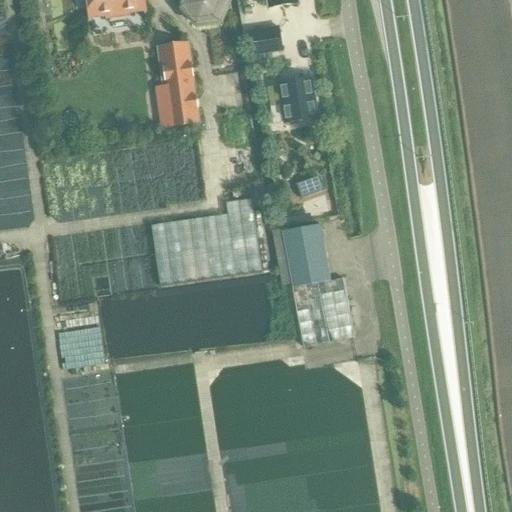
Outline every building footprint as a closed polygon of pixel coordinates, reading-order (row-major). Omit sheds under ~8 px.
[(89,0),(92,21),(147,13),(144,0),(89,0)] [(228,3),(226,0),(184,0),(181,9),(196,28),(219,25),(228,3)] [(253,32),(257,58),(284,53),(280,27),(253,32)] [(171,127),(171,128),(198,124),(192,77),(190,67),(187,45),(157,49),(163,88),(163,89),(166,89),(171,127)] [(268,90),(271,108),(283,106),(286,125),(318,119),(312,81),(280,86),(280,88),(268,90)] [(302,200),(322,193),(318,180),(298,187),(302,200)] [(226,204),(225,205),(226,213),(227,216),(151,227),(160,288),(261,273),(251,201),(226,204)] [(281,234),(291,289),(330,282),(319,227),(281,234)] [(303,349),(354,339),(343,280),(330,282),(291,289),(303,349)]
